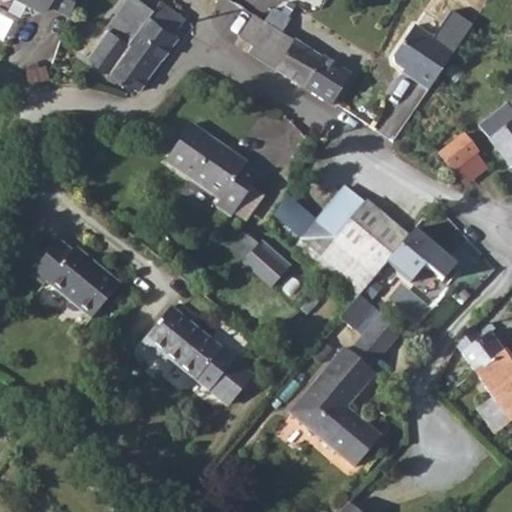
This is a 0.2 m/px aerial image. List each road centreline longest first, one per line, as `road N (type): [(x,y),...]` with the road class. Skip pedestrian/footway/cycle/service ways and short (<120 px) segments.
road 1 (residential): [(142,104),(74,94),(41,100),(36,150),(73,214),(153,274)]
road 2 (unknown): [(503,227),(481,296),(413,392),(404,503)]
road 3 (residential): [(142,104),(179,59),(196,47),(212,49),(348,130)]
road 4 (residential): [(503,227),(348,130)]
